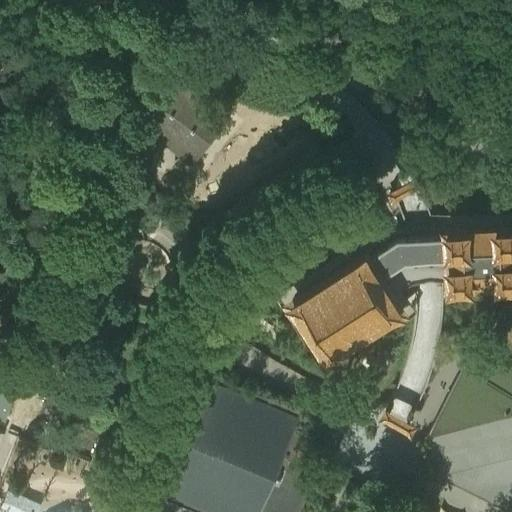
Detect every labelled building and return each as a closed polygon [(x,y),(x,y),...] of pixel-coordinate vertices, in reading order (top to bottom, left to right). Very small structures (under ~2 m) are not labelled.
[(186,0),(182,16),(192,19),(201,16),(203,7),(201,6),(202,0),(186,0)] [(279,2),(274,0),(266,0),(265,3),(276,8),(279,2)] [(301,14),(281,13),(280,33),(300,34),(301,14)] [(320,23),(306,17),(303,23),(317,29),(320,23)] [(255,38),(239,31),(235,40),(251,47),(255,38)] [(214,100),(172,69),(160,86),(134,120),(160,139),(192,163),(230,112),(214,100)] [(447,76),(424,75),(426,78),(428,81),(429,84),(430,88),(431,91),(432,95),(432,98),(432,102),(433,102),(445,102),(447,76)] [(438,137),(429,136),(429,146),(438,146),(438,137)] [(511,279),(511,224),(436,227),(425,228),(393,229),(373,242),(289,297),(325,351),(417,296),(430,288),(442,281),(445,281),(479,280),(511,279)] [(93,267),(97,284),(112,281),(108,264),(93,267)] [(84,292),(55,279),(37,318),(52,324),(56,315),(71,321),(84,292)] [(436,431),(436,432),(448,470),(449,469),(457,467),(457,468),(459,467),(497,486),(509,481),(510,482),(511,481),(511,480),(511,321),(495,328),(495,329),(487,345),(485,346),(486,347),(478,363),(477,364),(480,375),(485,378),(481,386),(479,385),(478,386),(465,391),(446,427),(444,428),(444,429),(437,432),(436,431)] [(31,350),(7,340),(0,357),(0,415),(4,417),(31,350)] [(192,364),(156,453),(170,458),(157,491),(201,509),(208,511),(301,511),(315,478),(299,471),(315,433),(293,424),(300,407),(202,368),(192,364)] [(64,397),(50,391),(42,411),(56,417),(64,397)] [(100,433),(89,464),(104,470),(116,439),(113,438),(100,433)] [(412,511),(417,505),(416,498),(407,493),(400,505),(410,511),(412,511)] [(455,511),(439,503),(434,511),(455,511)]
